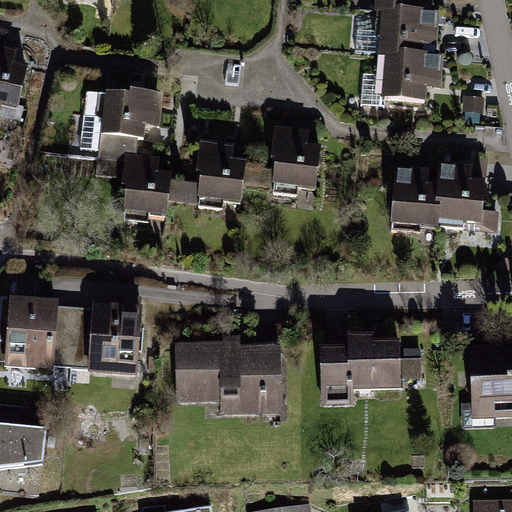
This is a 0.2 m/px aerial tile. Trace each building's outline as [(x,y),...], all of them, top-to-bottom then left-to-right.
[(372,0),(372,13),(417,16),(418,3),(433,3),(433,0),(372,0)] [(378,15),(376,57),(421,60),(422,47),(437,47),(438,31),(431,31),(432,17),(378,15)] [(15,56),(0,52),(0,116),(16,120),(25,77),(11,74),(15,56)] [(383,58),(381,101),(426,104),(427,90),(442,91),(443,75),(436,74),(437,61),(383,58)] [(98,152),(96,177),(121,180),(124,155),(136,156),(136,143),(144,144),(145,134),(159,135),(162,96),(129,90),(129,95),(88,92),(80,149),(98,152)] [(484,99),(463,97),(462,113),(465,113),(464,124),(478,125),(479,114),(483,115),(484,99)] [(307,133),(272,130),(270,159),(275,160),(272,196),(316,200),(320,149),(306,148),(307,133)] [(231,144),(196,142),(194,171),(198,172),(196,208),(240,211),(243,160),(230,159),(231,144)] [(136,156),(124,155),(121,180),(121,187),(126,187),(122,219),(165,224),(168,173),(155,172),(156,157),(136,156)] [(436,185),(433,225),(462,227),(462,232),(495,233),(496,210),(480,209),(482,164),(452,163),(451,185),(436,185)] [(425,169),(395,167),(390,230),(433,234),(433,225),(436,185),(424,184),(425,169)] [(69,368),(72,310),(54,309),(55,302),(9,299),(5,370),(49,373),(50,367),(69,368)] [(72,310),(69,368),(85,369),(85,376),(138,378),(142,309),(89,306),(88,312),(72,310)] [(398,337),(320,338),(321,407),(352,406),(352,392),(404,391),(403,383),(422,383),(421,350),(399,351),(398,337)] [(278,343),(176,347),(179,409),(219,407),(219,420),(281,418),(278,343)] [(511,352),(470,351),(468,424),(511,425),(511,352)] [(0,425),(0,469),(40,463),(42,429),(0,425)] [(511,511),(511,498),(469,501),(469,511),(511,511)]
